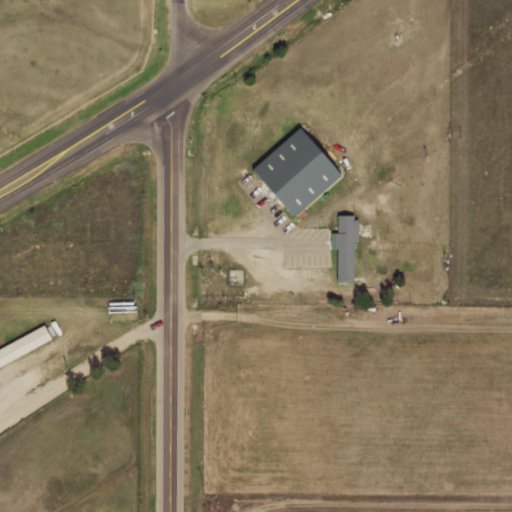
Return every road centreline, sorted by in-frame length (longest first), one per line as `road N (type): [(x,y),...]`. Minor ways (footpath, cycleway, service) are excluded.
road 1 (secondary): [(170,511),(171,85)]
road 2 (secondary): [(0,187),(171,85),(288,0)]
